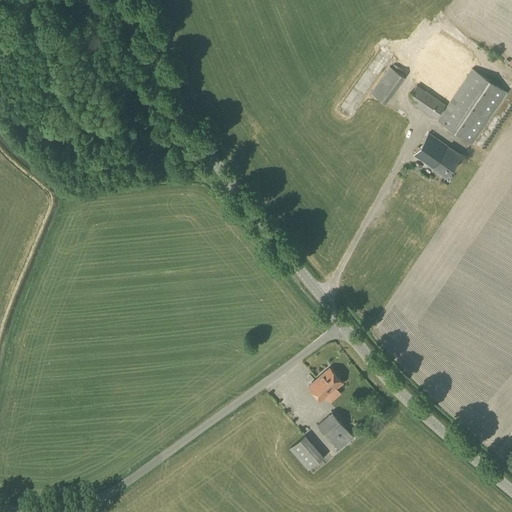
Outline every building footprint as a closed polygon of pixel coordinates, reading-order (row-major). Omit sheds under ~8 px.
[(408,39),(424,12),(405,1),(389,27),(408,39)] [(379,39),(393,48),(396,43),(382,35),(379,39)] [(386,104),(404,77),(389,66),(370,93),(386,104)] [(472,144),(507,93),(497,86),(472,69),(437,120),(462,137),(472,144)] [(435,119),(445,105),(416,86),(410,95),(417,100),(414,104),(435,119)] [(366,121),(390,135),(386,142),(396,148),(408,128),(373,108),(366,121)] [(447,148),(427,134),(414,155),(445,177),(460,155),(448,146),(447,148)] [(460,190),(471,170),(464,166),(453,186),(460,190)] [(321,401),(342,382),(329,368),(308,386),(321,401)] [(339,450),(353,437),(332,412),(317,425),(339,450)] [(308,470),(324,457),(305,435),(290,448),(308,470)]
